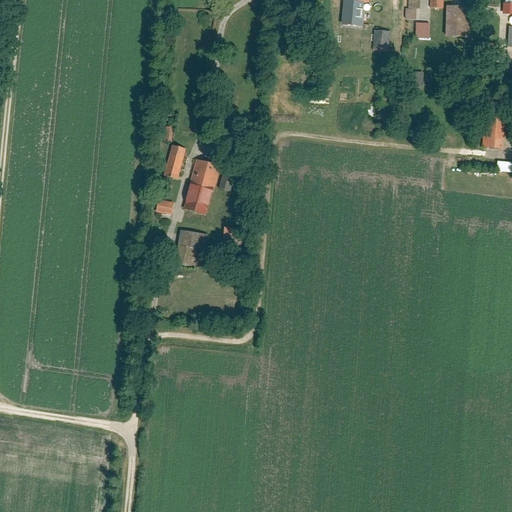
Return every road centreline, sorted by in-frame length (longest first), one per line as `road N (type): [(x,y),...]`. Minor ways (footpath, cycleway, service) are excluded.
road 1 (track): [(127,511),(133,442),(114,427),(0,407)]
road 2 (track): [(0,196),(19,0)]
